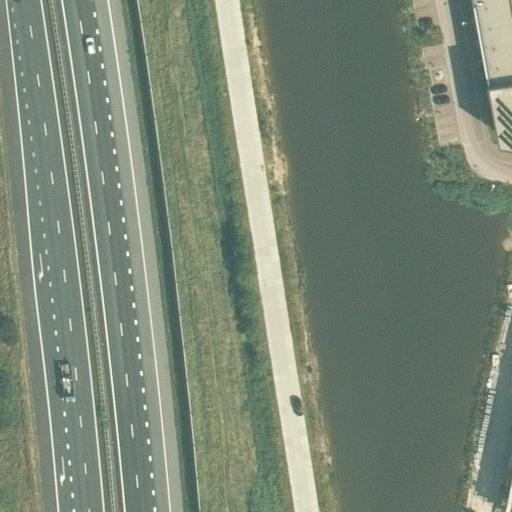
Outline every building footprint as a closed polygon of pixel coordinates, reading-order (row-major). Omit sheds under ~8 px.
[(511,0),(478,0),(481,15),(511,9),(511,0)] [(511,9),(481,15),(485,35),(511,30),(511,9)] [(511,30),(485,35),(489,55),(511,51),(511,30)] [(511,51),(489,55),(492,74),(490,75),(490,76),(511,71),(511,51)] [(511,71),(490,76),(493,93),(501,91),(503,102),(495,103),(499,120),(503,120),(509,126),(503,132),(501,132),(501,135),(511,137),(511,71)]
